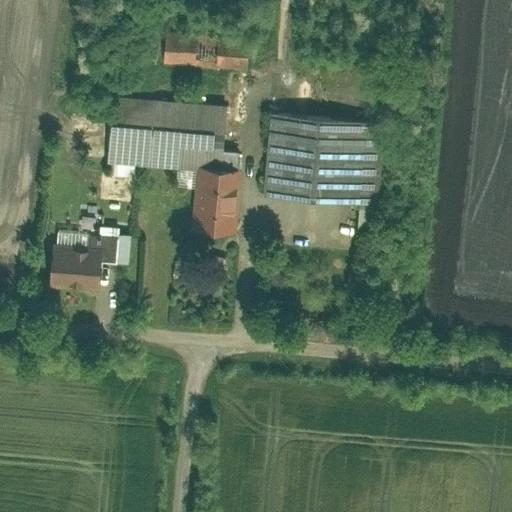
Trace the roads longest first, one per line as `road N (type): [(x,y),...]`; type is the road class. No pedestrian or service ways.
road 1 (residential): [(511,372),(0,326)]
road 2 (track): [(199,343),(181,511)]
